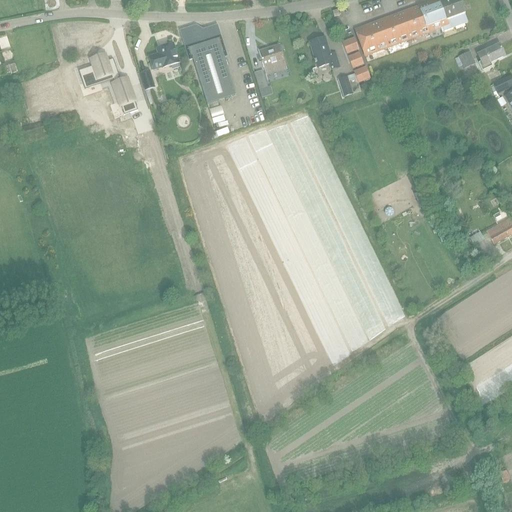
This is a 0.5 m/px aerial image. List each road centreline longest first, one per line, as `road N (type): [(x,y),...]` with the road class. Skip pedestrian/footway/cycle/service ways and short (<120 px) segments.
road 1 (track): [(114,15),(249,453)]
road 2 (residential): [(0,26),(100,12),(263,13),(334,0)]
